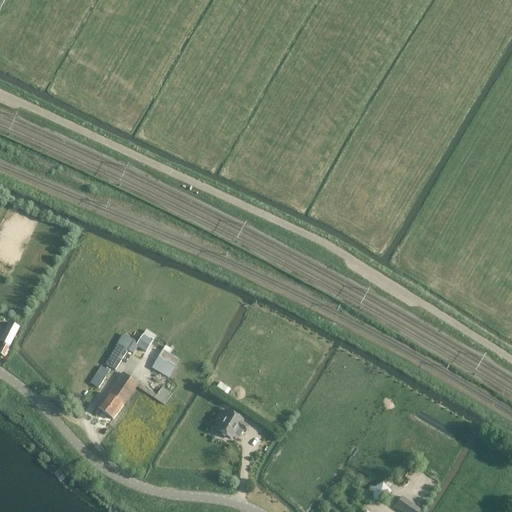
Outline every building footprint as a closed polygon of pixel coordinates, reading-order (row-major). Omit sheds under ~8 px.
[(153,342),(145,338),(142,338),(138,345),(123,336),(105,365),(115,371),(127,352),(132,355),(138,346),(147,352),(153,342)] [(0,350),(0,354),(4,357),(8,348),(3,346),(0,350)] [(165,354),(155,370),(171,380),(181,363),(165,354)] [(94,386),(99,389),(109,373),(100,367),(96,374),(99,376),(94,386)] [(103,400),(97,409),(112,420),(137,386),(122,375),(103,400)] [(170,397),(160,390),(153,400),(163,407),(170,397)] [(237,427),(241,420),(225,411),(220,420),(224,422),(218,432),(230,439),(233,435),(234,436),(239,428),(237,427)] [(392,491),(383,483),(373,488),(375,500),(386,501),(392,491)] [(395,509),(399,511),(420,511),(421,511),(402,499),(395,509)]
